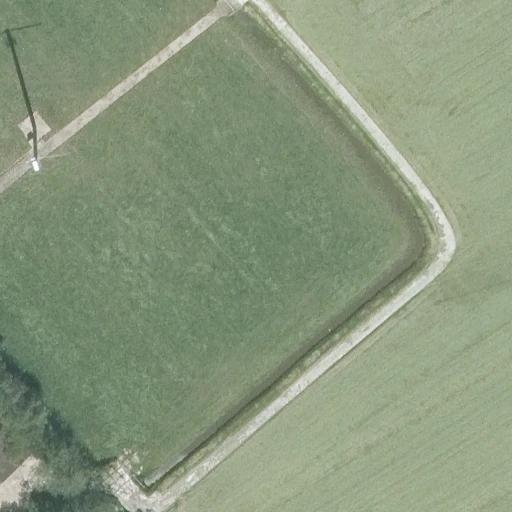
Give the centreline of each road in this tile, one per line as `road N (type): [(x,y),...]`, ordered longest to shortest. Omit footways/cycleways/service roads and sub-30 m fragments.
road 1 (track): [(8,511),(72,486),(111,488),(153,509),(441,261),(441,226),(395,159),(252,0)]
road 2 (track): [(0,185),(234,0)]
